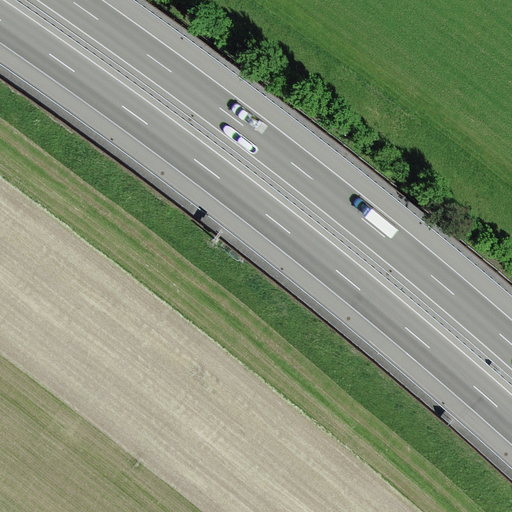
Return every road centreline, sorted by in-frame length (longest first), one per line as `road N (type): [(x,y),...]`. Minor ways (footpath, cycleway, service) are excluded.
road 1 (motorway): [(0,16),(295,240),(511,422)]
road 2 (motorway): [(511,346),(340,198),(72,0)]
